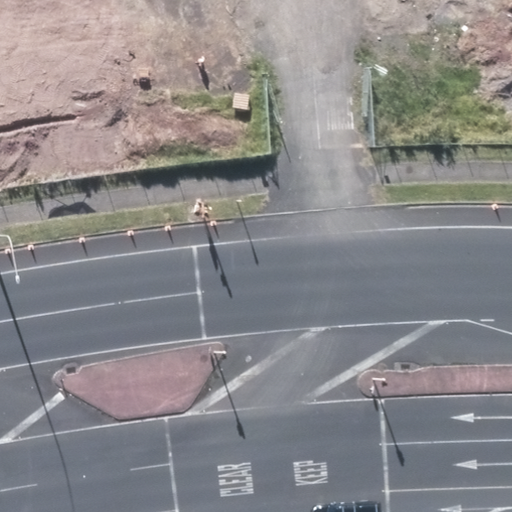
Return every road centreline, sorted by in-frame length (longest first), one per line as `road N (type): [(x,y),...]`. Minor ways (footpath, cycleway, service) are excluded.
road 1 (secondary): [(0,313),(358,272),(511,272)]
road 2 (secondary): [(511,502),(239,511)]
